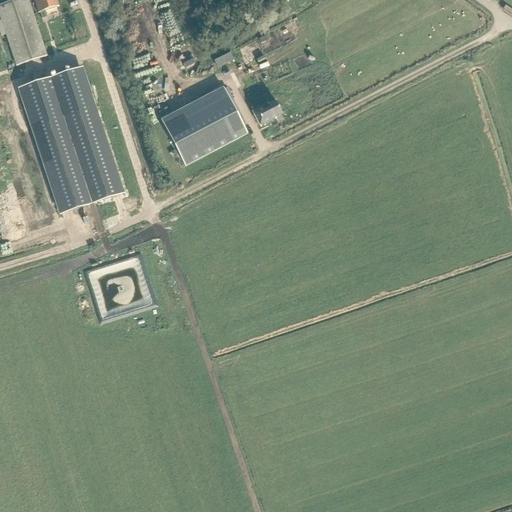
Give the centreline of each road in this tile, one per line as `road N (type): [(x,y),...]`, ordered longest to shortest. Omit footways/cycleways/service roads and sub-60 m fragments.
road 1 (track): [(156,213),(511,21)]
road 2 (track): [(258,511),(156,213)]
road 3 (track): [(0,269),(156,213)]
road 4 (track): [(156,213),(103,60)]
